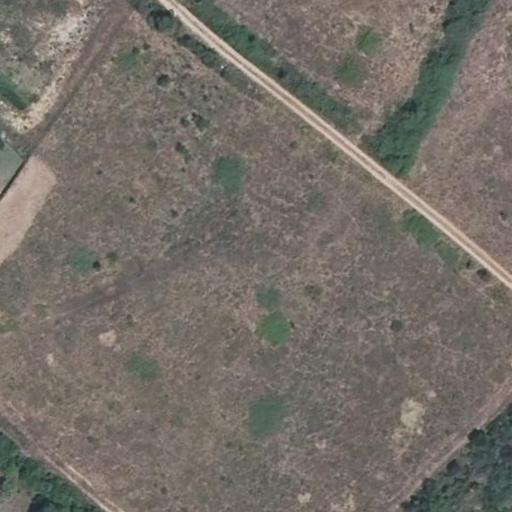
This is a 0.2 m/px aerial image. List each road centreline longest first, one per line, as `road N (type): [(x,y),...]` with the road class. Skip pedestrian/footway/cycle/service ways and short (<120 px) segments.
road 1 (residential): [(373,172),(153,0)]
road 2 (track): [(511,280),(373,172)]
